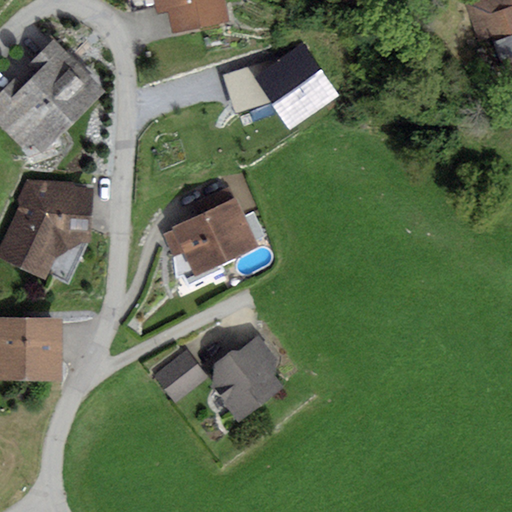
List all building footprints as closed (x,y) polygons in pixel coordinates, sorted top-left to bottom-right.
[(221,0),(151,0),(155,15),(168,13),(172,35),(226,24),(221,0)] [(511,13),(486,21),(499,64),(511,70),(511,13)] [(52,42),(0,92),(0,129),(32,163),(103,93),(52,42)] [(91,194),(25,186),(0,252),(0,264),(45,284),(54,263),(79,246),(87,247),(91,194)] [(235,204),(162,236),(173,260),(184,255),(194,278),(255,251),(235,204)] [(64,320),(0,319),(0,383),(64,383),(64,320)] [(234,353),(217,365),(215,387),(240,417),(280,388),(271,374),(275,357),(260,340),(241,354),(234,353)] [(186,354),(158,376),(176,399),(204,377),(186,354)]
